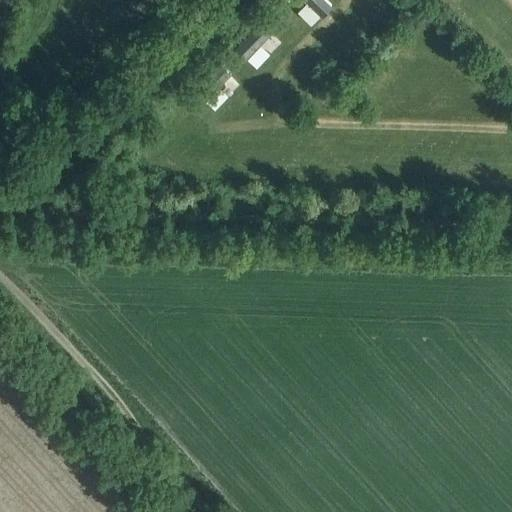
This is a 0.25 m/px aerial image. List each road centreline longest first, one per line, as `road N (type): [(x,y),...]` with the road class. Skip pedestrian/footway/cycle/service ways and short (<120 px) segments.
road 1 (track): [(353,0),(275,72),(279,110),(307,124),(511,128)]
road 2 (track): [(0,278),(205,511)]
road 3 (unclassified): [(0,210),(213,0)]
